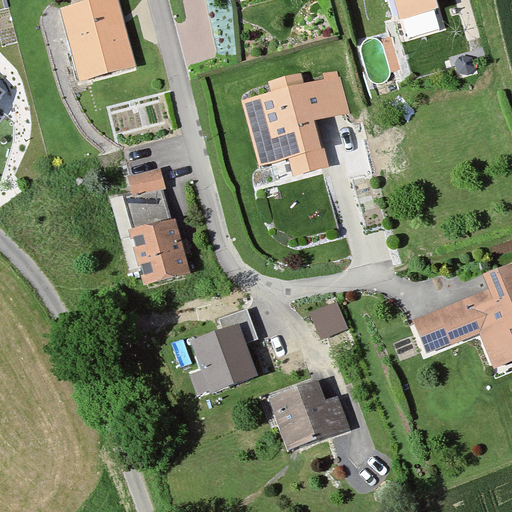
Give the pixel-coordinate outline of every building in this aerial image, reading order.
[(109,0),(92,0),(54,10),(74,86),(129,71),(109,0)] [(384,0),(393,27),(431,15),(426,0),(384,0)] [(272,93),(241,101),(258,167),(288,159),(293,177),(330,167),(324,147),(322,148),(315,121),(349,113),(340,77),(338,77),(336,72),(324,75),(325,80),(305,85),(302,75),(269,83),(272,93)] [(153,173),(120,182),(126,206),(160,197),(153,173)] [(172,223),(123,238),(140,293),(189,278),(172,223)] [(481,297),(406,325),(420,361),(475,340),(488,373),(511,364),(511,269),(475,283),(481,297)] [(336,302),(310,314),(321,339),(348,328),(336,302)] [(255,379),(238,331),(194,346),(212,394),(255,379)] [(313,387),(264,403),(282,457),(331,440),(313,387)]
